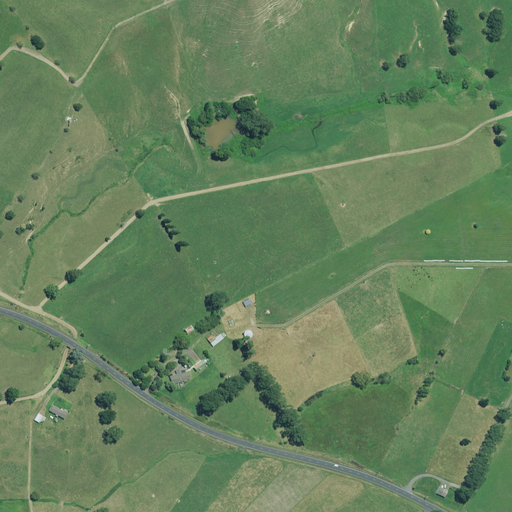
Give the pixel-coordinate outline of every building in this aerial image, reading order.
[(193,330),(190,325),(184,330),(187,334),(193,330)] [(250,330),(248,330),(244,331),(243,334),(244,337),(246,339),(249,339),(251,338),(253,335),(253,334),(252,332),(250,330)] [(226,336),(223,332),(215,339),(212,335),(207,339),(213,347),(226,336)] [(206,365),(202,360),(193,367),(196,371),(199,369),(200,370),(206,365)] [(183,382),(186,382),(186,380),(190,378),(188,372),(181,374),(180,369),(175,371),(176,374),(169,376),(172,385),(179,383),(180,388),(185,387),(183,382)] [(61,408),(60,410),(52,405),(49,411),(55,415),(55,416),(57,417),(58,416),(64,419),(67,413),(66,413),(67,411),(61,408)] [(45,418),(38,414),(34,420),(38,423),(40,420),(43,422),(45,418)] [(447,491),(439,487),(436,494),(444,497),(447,491)]
